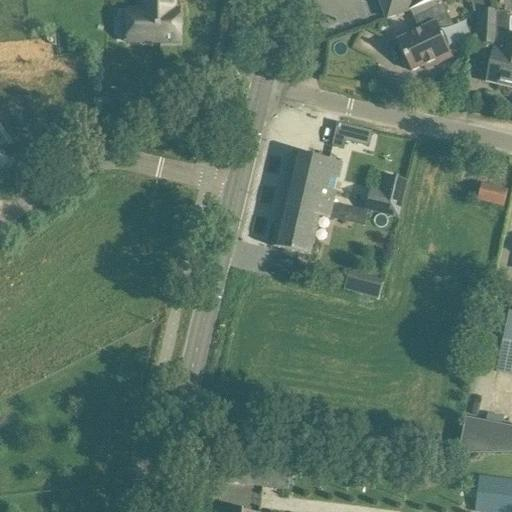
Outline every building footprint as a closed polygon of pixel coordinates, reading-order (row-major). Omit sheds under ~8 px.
[(143,0),(143,11),(143,43),(180,43),(180,11),(174,11),(174,0),(143,0)] [(380,0),(387,20),(406,13),(439,0),(380,0)] [(437,65),(452,58),(445,43),(448,37),(445,32),(453,28),(442,4),(413,18),(419,31),(397,41),(405,59),(403,62),(405,68),(409,68),(411,72),(435,61),(437,65)] [(495,45),(487,82),(507,87),(508,91),(511,94),(511,35),(509,35),(510,13),(490,12),(480,10),(478,45),(495,45)] [(338,124),(332,147),(344,150),(346,142),(349,127),(338,124)] [(0,145),(0,177),(14,170),(0,145)] [(295,152),(273,247),(310,256),(319,217),(329,219),(330,218),(342,221),(345,207),(333,204),(336,191),(335,191),(338,180),(339,180),(343,164),(295,152)] [(371,190),(366,211),(368,212),(398,219),(406,183),(385,178),(382,193),(371,190)] [(504,207),(508,192),(482,185),(478,200),(504,207)] [(349,273),(345,291),(378,299),(382,281),(349,273)] [(511,299),(497,373),(511,376),(511,299)] [(511,427),(465,418),(458,455),(511,453),(511,427)] [(345,477),(346,464),(293,456),(293,455),(233,448),(229,483),(249,486),(288,491),(291,469),(345,477)] [(511,511),(511,481),(480,477),(476,511),(511,511)]
